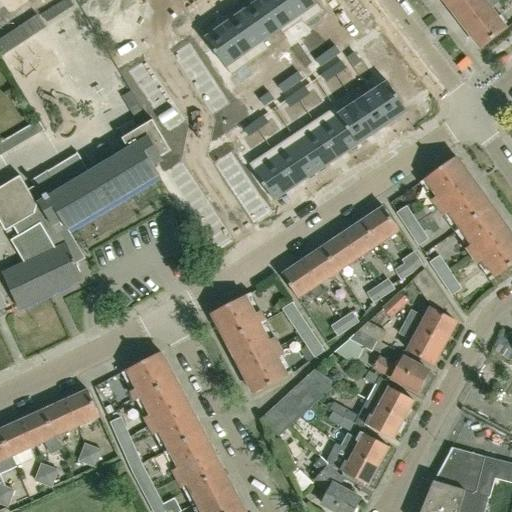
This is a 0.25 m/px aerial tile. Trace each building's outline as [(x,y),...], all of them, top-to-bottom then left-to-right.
[(283,34),(284,34),(260,0),(259,0),(242,13),(268,51),(269,50),(263,42),(280,30),(283,34)] [(288,0),(260,0),(284,34),(302,21),(305,25),(305,24),(288,0)] [(288,0),(305,24),(323,12),(314,0),(288,0)] [(464,27),(491,7),(485,0),(457,0),(448,7),(464,27)] [(506,28),(491,7),(464,27),(480,48),(506,28)] [(268,51),(242,13),(223,26),(249,64),(268,51)] [(0,49),(3,54),(45,27),(38,17),(0,41),(0,49)] [(249,64),(223,26),(205,38),(232,76),(249,64)] [(336,46),(326,53),(330,60),(340,53),(336,46)] [(330,60),(326,53),(316,60),(320,67),(330,60)] [(354,53),(347,57),(354,67),(361,63),(354,53)] [(341,62),(332,69),(336,75),(346,68),(341,62)] [(326,82),(336,75),(332,69),(322,76),(326,82)] [(288,79),(293,86),(303,79),(298,72),(288,79)] [(288,79),(279,86),(283,93),(293,86),(288,79)] [(387,82),(371,92),(391,123),(408,112),(387,82)] [(295,94),(300,101),(310,94),(305,87),(295,94)] [(391,123),(371,92),(355,103),(375,134),(391,123)] [(269,93),(260,100),(264,106),(274,99),(269,93)] [(300,101),(295,94),(285,101),(290,108),(300,101)] [(375,134),(355,103),(339,114),(359,144),(375,134)] [(359,144),(339,114),(335,108),(315,121),(339,158),(359,144)] [(254,123),(259,130),(269,123),(264,116),(254,123)] [(20,176),(0,187),(0,222),(5,232),(13,227),(18,236),(11,241),(24,264),(2,274),(19,309),(83,279),(76,264),(85,258),(68,230),(159,176),(153,166),(163,160),(161,157),(171,151),(153,120),(138,129),(133,120),(117,130),(128,150),(114,159),(107,147),(97,153),(104,164),(89,173),(77,153),(31,181),(37,190),(30,194),(20,176)] [(0,143),(0,156),(44,131),(38,121),(0,143)] [(339,158),(315,121),(293,135),(317,172),(339,158)] [(259,130),(254,123),(244,130),(249,137),(259,130)] [(293,135),(271,150),(295,186),(317,172),(293,135)] [(250,164),(274,201),(295,186),(271,150),(250,164)] [(438,207),(474,181),(456,157),(425,179),(437,196),(432,199),(438,207)] [(474,181),(438,207),(444,216),(449,212),(461,228),(491,206),(474,181)] [(418,246),(418,245),(428,239),(407,206),(396,213),(418,246)] [(473,256),(509,230),(491,206),(461,228),(473,245),(468,248),(473,256)] [(363,221),(379,245),(399,231),(383,208),(363,221)] [(343,234),(359,258),(379,245),(363,221),(343,234)] [(496,276),(511,264),(511,234),(509,230),(473,256),(479,264),(484,260),(496,276)] [(323,248),(339,271),(359,258),(343,234),(323,248)] [(303,261),(319,285),(339,271),(323,248),(303,261)] [(404,264),(395,270),(401,280),(412,273),(422,264),(414,252),(401,260),(404,264)] [(452,296),(461,288),(440,256),(430,263),(452,296)] [(324,294),(318,285),(319,285),(303,261),(283,274),(298,298),(310,290),(317,300),(324,294)] [(439,290),(425,270),(424,269),(412,280),(426,299),(439,290)] [(377,286),(384,297),(395,290),(388,279),(377,286)] [(384,297),(377,286),(367,293),(374,303),(384,297)] [(400,309),(401,308),(409,301),(400,292),(391,300),(400,309)] [(225,341),(265,320),(261,311),(256,313),(246,296),(212,314),(226,340),(225,341)] [(400,309),(391,300),(382,308),(391,318),(400,309)] [(325,351),(292,303),(282,309),(314,358),(325,351)] [(406,322),(421,330),(445,344),(457,322),(432,309),(427,319),(412,311),(406,322)] [(341,319),(348,329),(359,322),(353,311),(341,319)] [(337,337),(348,329),(341,319),(330,327),(337,337)] [(266,321),(265,320),(225,341),(234,357),(240,367),(241,366),(279,346),(275,337),(270,340),(261,323),(266,321)] [(434,365),(445,344),(421,330),(406,322),(399,334),(414,342),(409,351),(434,365)] [(368,323),(361,328),(374,335),(382,340),(387,332),(368,323)] [(361,328),(360,330),(349,340),(372,352),(377,342),(381,343),(382,340),(374,335),(361,328)] [(284,355),(279,346),(241,366),(240,367),(254,394),(289,376),(279,357),(284,355)] [(136,388),(131,391),(136,400),(173,380),(168,370),(170,369),(161,352),(127,370),(136,388)] [(418,393),(430,372),(403,358),(398,367),(381,358),(375,369),(393,379),(418,393)] [(318,400),(337,383),(314,370),(297,386),(318,400)] [(372,403),(378,406),(404,420),(414,401),(389,387),(391,384),(369,372),(364,380),(375,385),(367,400),(372,403)] [(145,418),(149,426),(189,405),(187,406),(182,396),(184,395),(183,393),(176,380),(174,381),(173,380),(136,400),(141,398),(150,415),(145,418)] [(279,402),(300,417),(318,400),(297,386),(279,402)] [(99,416),(87,391),(87,390),(65,400),(77,426),(99,416)] [(77,426),(65,400),(43,410),(55,436),(77,426)] [(331,410),(334,412),(347,419),(362,428),(365,429),(367,425),(393,439),(404,420),(378,406),(372,403),(367,400),(358,415),(348,410),(335,403),(331,410)] [(287,429),(290,427),(300,417),(279,402),(268,412),(287,429)] [(190,406),(189,405),(149,426),(154,435),(159,432),(169,450),(203,432),(195,417),(196,417),(195,416),(193,417),(187,407),(190,406)] [(33,446),(43,441),(55,436),(43,410),(21,420),(33,446)] [(268,412),(264,416),(276,440),(287,429),(268,412)] [(355,425),(362,428),(347,419),(334,412),(329,421),(339,426),(351,432),(355,425)] [(121,418),(111,422),(110,422),(126,460),(135,477),(153,511),(180,511),(181,511),(174,498),(163,505),(149,479),(134,446),(121,418)] [(33,446),(21,420),(0,429),(0,432),(11,456),(33,446)] [(0,460),(11,456),(0,432),(0,460)] [(211,446),(203,432),(169,450),(178,467),(173,470),(178,479),(217,458),(217,457),(215,458),(209,448),(211,447),(211,446)] [(353,452),(353,453),(379,466),(389,447),(363,434),(360,441),(348,434),(341,446),(353,452)] [(78,462),(96,468),(85,444),(84,444),(78,462)] [(102,451),(101,450),(85,444),(96,468),(102,451)] [(434,481),(466,491),(477,493),(487,458),(451,448),(434,481)] [(379,466),(353,453),(348,462),(345,460),(340,470),(368,486),(379,466)] [(201,509),(218,500),(214,493),(231,485),(223,470),(223,469),(223,468),(220,469),(215,459),(217,458),(178,479),(182,487),(187,484),(197,502),(201,509)] [(484,511),(495,479),(511,483),(511,464),(487,458),(477,493),(466,491),(459,511),(484,511)] [(34,481),(51,487),(41,464),(34,481)] [(51,487),(52,487),(58,470),(41,464),(51,487)] [(339,511),(353,511),(361,498),(338,485),(342,478),(328,466),(320,475),(332,486),(323,503),(339,511)] [(293,477),(302,494),(313,484),(300,472),(293,477)] [(459,511),(466,491),(434,481),(433,482),(420,511),(459,511)] [(0,484),(0,490),(8,507),(14,490),(0,484)] [(243,511),(242,509),(244,507),(243,506),(235,491),(231,485),(214,493),(218,500),(201,509),(201,511),(243,511)]
